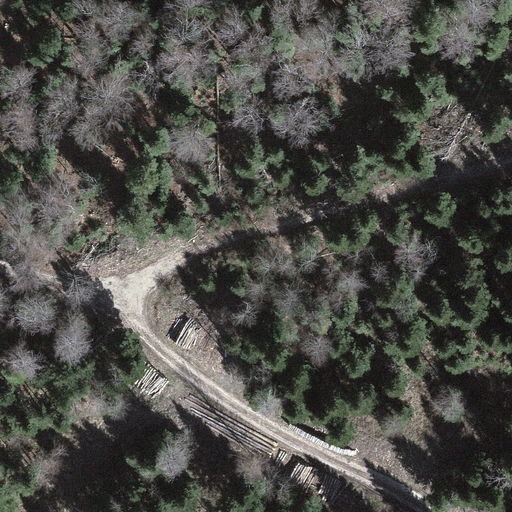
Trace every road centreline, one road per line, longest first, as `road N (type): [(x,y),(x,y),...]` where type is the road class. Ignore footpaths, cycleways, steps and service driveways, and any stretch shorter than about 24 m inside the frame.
road 1 (track): [(0,261),(138,296),(145,329),(194,378),(435,511)]
road 2 (track): [(138,296),(169,258),(511,156)]
